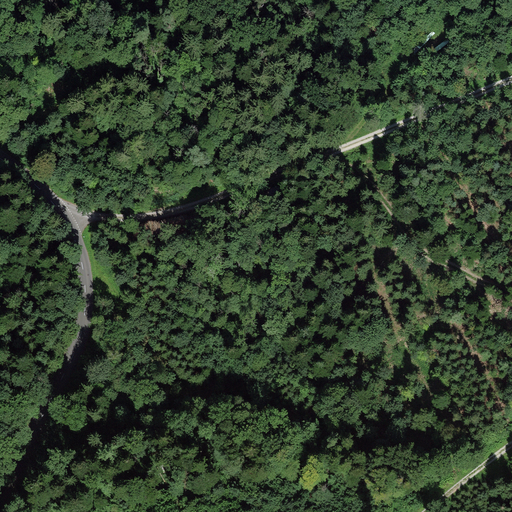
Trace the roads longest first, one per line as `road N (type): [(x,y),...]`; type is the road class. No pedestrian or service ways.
road 1 (track): [(61,213),(177,212),(511,79)]
road 2 (tertiary): [(0,155),(61,213),(86,289),(78,344),(3,511)]
